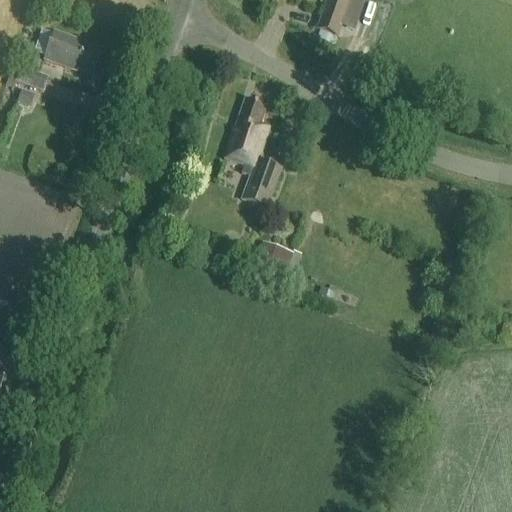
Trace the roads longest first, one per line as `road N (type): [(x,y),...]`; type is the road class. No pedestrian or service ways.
road 1 (unclassified): [(0,508),(174,17)]
road 2 (unclassified): [(511,176),(372,128),(249,52),(174,17)]
